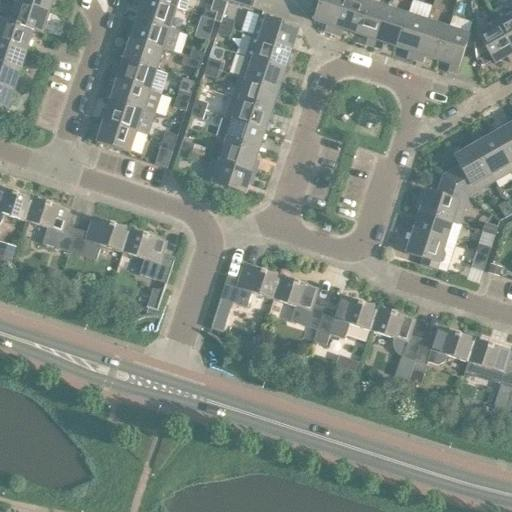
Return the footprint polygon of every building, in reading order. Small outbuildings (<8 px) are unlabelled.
[(48,12),(52,0),(16,0),(16,1),(48,12)] [(142,0),(136,18),(169,29),(175,8),(150,0),(142,0)] [(150,0),(175,8),(176,7),(185,10),(188,0),(150,0)] [(318,0),(312,20),(326,24),(324,31),(332,34),(342,0),(318,0)] [(365,1),(365,0),(342,0),(332,34),(340,36),(342,29),(354,33),(365,1)] [(16,1),(9,21),(9,22),(32,30),(41,33),(48,12),(16,1)] [(373,47),(386,8),(365,1),(354,33),(367,37),(365,44),(373,47)] [(491,13),(496,23),(511,49),(511,13),(507,16),(502,7),(491,13)] [(383,43),(396,47),(406,14),(386,8),(373,47),(381,50),(383,43)] [(214,21),(217,13),(205,9),(202,17),(214,21)] [(406,14),(396,47),(408,51),(406,58),(414,60),(427,21),(406,14)] [(251,36),(258,38),(291,49),(298,27),(258,15),(251,36)] [(211,29),(214,21),(202,17),(199,25),(211,29)] [(219,26),(231,30),(234,21),(233,21),(222,17),(221,17),(219,26)] [(9,22),(9,21),(0,18),(0,42),(26,50),(32,30),(9,22)] [(178,32),(169,29),(136,18),(130,39),(162,49),(172,52),(178,32)] [(424,56),(437,60),(447,28),(427,21),(414,60),(422,63),(424,56)] [(511,49),(496,23),(473,36),(474,50),(476,60),(488,53),(494,64),(506,57),(509,63),(511,61),(511,49)] [(228,38),(231,30),(219,26),(216,34),(228,38)] [(449,64),(447,71),(456,74),(465,47),(474,50),(473,36),(447,28),(437,60),(449,64)] [(245,57),(251,59),(284,69),(291,49),(258,38),(251,36),(245,57)] [(130,39),(123,59),(155,70),(162,49),(130,39)] [(0,42),(0,64),(19,71),(26,50),(0,42)] [(201,62),(203,54),(191,50),(189,58),(201,62)] [(238,77),(245,79),(277,90),(284,69),(251,59),(245,57),(238,77)] [(198,70),(201,62),(189,58),(186,66),(198,70)] [(218,70),(220,62),(208,58),(205,67),(218,70)] [(123,59),(116,80),(149,90),(155,70),(123,59)] [(0,87),(12,92),(19,71),(0,64),(0,87)] [(215,79),(218,70),(205,67),(203,75),(215,79)] [(271,111),(277,90),(245,79),(238,77),(231,98),(271,111)] [(116,80),(110,100),(142,111),(142,112),(153,115),(160,94),(149,90),(116,80)] [(12,92),(0,87),(0,111),(5,113),(12,92)] [(187,103),(190,95),(178,91),(175,99),(187,103)] [(221,117),(232,121),(264,131),(271,111),(231,98),(225,118),(222,117),(221,117)] [(185,111),(187,103),(175,99),(172,107),(185,111)] [(204,112),(207,103),(195,99),(192,108),(204,112)] [(142,112),(142,111),(110,100),(103,121),(136,131),(147,135),(153,115),(142,112)] [(202,120),(204,112),(192,108),(189,116),(202,120)] [(215,138),(225,141),(258,152),(264,131),(232,121),(221,117),(215,138)] [(103,121),(96,142),(128,153),(136,131),(103,121)] [(511,126),(510,124),(492,134),(509,164),(511,162),(511,126)] [(174,144),(177,136),(165,132),(162,140),(174,144)] [(492,134),(473,145),(493,181),(511,171),(508,165),(509,164),(492,134)] [(154,165),(166,169),(174,144),(162,140),(154,165)] [(191,153),(194,144),(181,140),(179,149),(191,153)] [(255,160),(258,152),(225,141),(218,162),(251,172),(255,173),(258,162),(255,160)] [(493,181),(473,145),(453,156),(459,166),(442,175),(467,196),(493,181)] [(188,161),(191,153),(179,149),(176,157),(188,161)] [(251,172),(218,162),(212,160),(205,181),(244,194),(247,184),(251,186),(255,173),(251,172)] [(419,211),(452,222),(451,223),(458,225),(467,196),(442,175),(437,193),(426,190),(422,189),(418,201),(422,202),(419,211)] [(0,222),(1,220),(3,214),(25,221),(32,198),(29,197),(29,194),(18,194),(0,188),(0,222)] [(36,200),(32,198),(25,221),(46,228),(41,243),(68,252),(76,229),(64,226),(69,210),(47,203),(37,197),(36,200)] [(504,218),(511,214),(505,203),(497,207),(504,218)] [(419,211),(412,232),(445,242),(454,246),(461,226),(458,225),(451,223),(452,222),(419,211)] [(115,225),(92,218),(87,233),(76,229),(68,252),(95,261),(100,246),(122,253),(129,230),(126,229),(126,226),(115,225)] [(493,235),(496,227),(484,223),(482,232),(493,235)] [(133,231),(129,230),(122,253),(143,260),(139,275),(166,284),(173,261),(161,257),(166,242),(144,235),(135,229),(133,231)] [(442,260),(445,253),(442,250),(445,242),(412,232),(405,253),(422,259),(420,265),(436,270),(438,262),(442,260)] [(487,256),(489,248),(478,244),(475,252),(487,256)] [(487,256),(475,252),(472,260),(470,267),(481,271),(482,271),(484,264),(487,256)] [(226,276),(219,299),(246,308),(251,293),(273,300),(280,277),(243,265),(238,280),(226,276)] [(316,331),(324,308),(312,304),(317,289),(280,277),(273,300),(294,307),(289,322),(305,327),(316,331)] [(156,310),(161,293),(151,289),(145,307),(156,310)] [(348,324),(370,331),(377,308),(340,296),(335,311),(324,308),(316,331),(312,342),(325,346),(329,335),(343,339),(348,324)] [(409,335),(414,320),(377,308),(370,331),(392,338),(391,343),(392,348),(394,351),(398,355),(402,357),(402,358),(414,362),(421,339),(409,335)] [(432,343),(421,339),(414,362),(408,381),(420,385),(427,362),(437,365),(444,362),(446,356),(467,362),(474,340),(437,328),(432,343)] [(504,412),(511,393),(511,388),(511,368),(506,367),(511,351),(474,340),(467,362),(489,369),(487,374),(490,381),(500,384),(492,408),(504,412)] [(345,365),(343,371),(354,375),(357,368),(345,365)]
